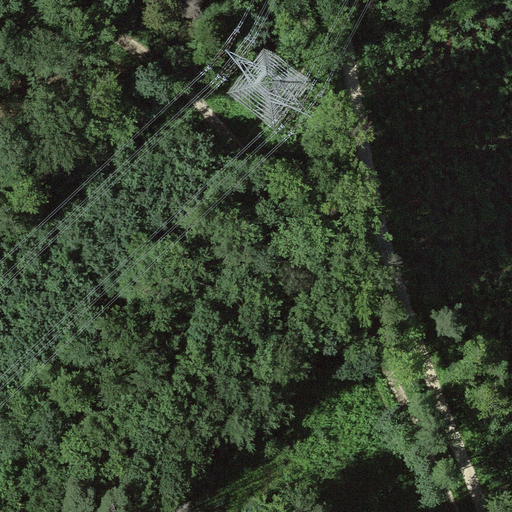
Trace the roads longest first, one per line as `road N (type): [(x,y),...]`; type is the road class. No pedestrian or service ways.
road 1 (track): [(46,0),(132,43),(244,147),(327,267),(438,400)]
road 2 (track): [(342,0),(385,220),(438,400),(483,511)]
